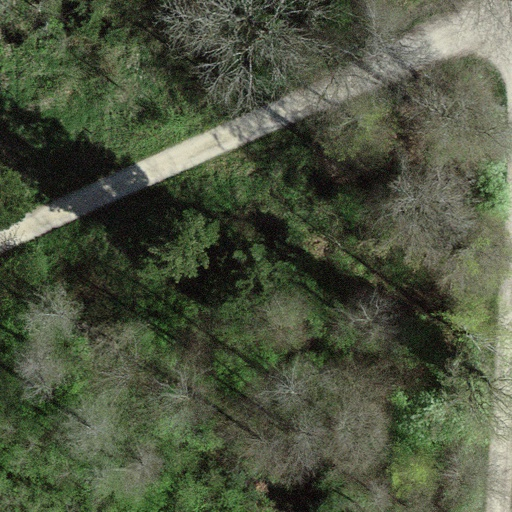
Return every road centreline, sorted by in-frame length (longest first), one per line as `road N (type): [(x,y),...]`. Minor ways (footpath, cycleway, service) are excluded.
road 1 (track): [(504,0),(0,242)]
road 2 (track): [(498,511),(511,291)]
